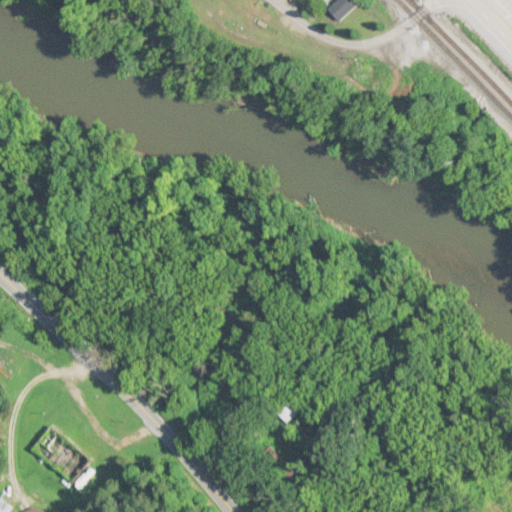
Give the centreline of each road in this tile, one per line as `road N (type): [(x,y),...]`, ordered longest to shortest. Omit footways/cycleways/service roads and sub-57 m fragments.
road 1 (secondary): [(234,511),(140,405),(0,270)]
road 2 (residential): [(376,42),(261,37),(187,0)]
